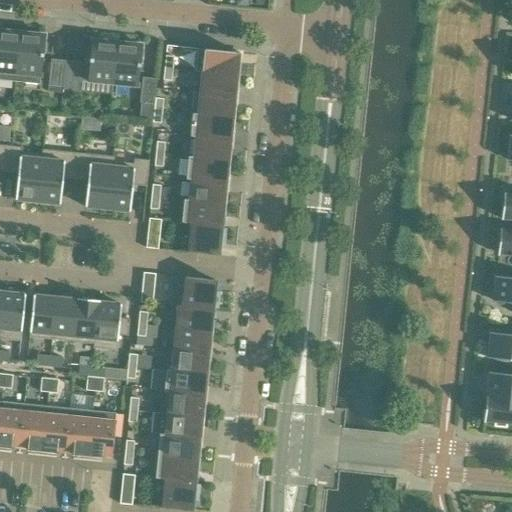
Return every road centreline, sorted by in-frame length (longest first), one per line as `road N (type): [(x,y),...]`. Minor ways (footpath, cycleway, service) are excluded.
road 1 (residential): [(285,31),(0,0)]
road 2 (residential): [(285,31),(265,275)]
road 3 (residential): [(265,275),(241,511)]
road 4 (tertiary): [(319,211),(295,443)]
road 5 (residential): [(511,467),(295,443)]
road 6 (tertiary): [(326,36),(314,171),(319,211)]
road 7 (tertiary): [(319,211),(344,37)]
road 8 (residential): [(122,260),(124,235),(0,222)]
road 9 (residential): [(0,276),(119,288),(122,260)]
road 10 (residential): [(122,260),(265,275)]
road 11 (residential): [(0,471),(105,482),(102,511)]
